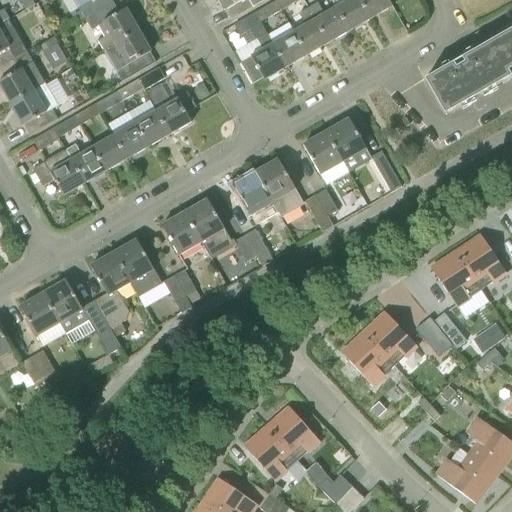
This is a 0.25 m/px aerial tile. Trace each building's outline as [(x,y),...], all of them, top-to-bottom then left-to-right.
[(20,0),(26,11),(35,5),(31,0),(20,0)] [(85,19),(113,3),(111,0),(88,0),(90,2),(79,8),(81,12),(77,14),(81,20),(84,18),(85,19)] [(231,20),(266,0),(218,0),(225,11),(226,10),(231,20)] [(371,19),(360,0),(350,0),(336,8),(350,31),(371,19)] [(360,0),(371,19),(393,7),(388,0),(360,0)] [(276,2),(266,8),(272,17),(282,12),(276,2)] [(104,51),(139,31),(126,9),(119,14),(113,3),(85,19),(92,31),(98,27),(105,38),(99,42),(104,51)] [(329,44),(350,31),(336,8),(325,15),(318,3),(308,9),(329,44)] [(0,25),(10,20),(4,9),(0,11),(0,25)] [(307,56),(329,44),(308,9),(299,14),(306,25),(294,32),(307,56)] [(240,36),(249,31),(261,51),(251,57),(242,62),(240,63),(252,84),(263,78),(265,80),(286,68),(272,45),(261,24),(255,14),(234,26),(240,36)] [(0,68),(27,53),(21,42),(10,48),(0,30),(0,68)] [(511,70),(511,30),(492,42),(509,72),(511,70)] [(123,83),(156,64),(150,54),(151,53),(139,31),(104,51),(123,83)] [(286,68),(307,56),(294,32),(272,45),(286,68)] [(57,35),(42,43),(55,67),(71,58),(57,35)] [(445,116),(479,97),(511,78),(509,72),(492,42),(425,80),(445,116)] [(0,86),(11,104),(34,91),(22,70),(33,64),(27,53),(0,68),(0,69),(5,79),(0,82),(0,86)] [(138,81),(143,90),(144,89),(145,90),(165,79),(159,69),(138,81)] [(30,136),(57,121),(58,120),(52,110),(57,107),(50,95),(51,94),(46,84),(34,91),(11,104),(23,127),(24,126),(30,136)] [(122,102),(133,96),(128,87),(117,93),(122,102)] [(157,111),(170,135),(191,123),(185,111),(195,105),(188,94),(178,99),(157,111)] [(96,105),(101,114),(112,108),(107,99),(96,105)] [(75,117),(80,126),(101,114),(96,105),(75,117)] [(149,147),(170,135),(157,111),(135,124),(149,147)] [(54,129),(59,138),(80,126),(75,117),(54,129)] [(344,163),(367,150),(349,120),(326,133),(344,163)] [(128,160),(149,147),(135,124),(114,136),(128,160)] [(33,141),(39,151),(59,140),(59,138),(54,129),(33,141)] [(321,176),(344,163),(326,133),(304,146),(321,176)] [(106,172),(128,160),(114,136),(93,148),(106,172)] [(85,184),(106,172),(93,148),(81,155),(76,146),(66,152),(85,184)] [(64,196),(85,184),(66,152),(33,170),(43,187),(54,181),(64,196)] [(392,194),(404,186),(387,156),(374,164),(392,194)] [(281,218),(304,205),(279,160),(256,173),(275,208),(281,218)] [(264,215),(275,208),(256,173),(233,186),(256,226),(267,220),(264,215)] [(328,217),(338,211),(326,190),(316,196),(328,217)] [(334,227),(328,217),(316,196),(305,202),(323,233),(334,227)] [(234,240),(231,242),(208,201),(185,214),(202,244),(211,260),(236,245),(235,242),(234,240)] [(179,257),(202,244),(185,214),(162,227),(179,257)] [(245,237),(260,264),(262,267),(273,261),(256,231),(245,237)] [(235,242),(236,245),(250,270),(260,264),(245,237),(235,242)] [(481,237),(456,254),(481,291),(506,274),(481,237)] [(139,298),(163,285),(154,271),(137,240),(114,253),(131,284),(139,298)] [(107,295),(94,302),(115,338),(126,332),(121,324),(126,321),(129,313),(117,292),(131,284),(114,253),(91,267),(107,295)] [(456,254),(432,270),(456,307),(481,291),(456,254)] [(191,306),(201,300),(185,271),(174,277),(186,298),(190,304),(191,306)] [(174,277),(164,283),(175,304),(177,303),(186,298),(174,277)] [(94,302),(82,309),(66,282),(43,295),(61,325),(66,335),(89,322),(109,356),(121,349),(115,338),(94,302)] [(38,338),(61,325),(43,295),(20,308),(38,338)] [(190,304),(186,298),(177,303),(180,309),(190,304)] [(386,314),(364,335),(394,367),(416,347),(386,314)] [(444,314),(433,323),(452,347),(455,351),(467,342),(444,314)] [(430,319),(416,330),(438,358),(452,347),(433,323),(430,319)] [(476,337),(484,349),(507,335),(500,322),(476,337)] [(0,379),(22,367),(0,329),(0,379)] [(364,335),(342,355),(373,387),(394,367),(364,335)] [(494,349),(485,357),(491,363),(500,355),(494,349)] [(46,381),(56,375),(43,352),(33,358),(46,381)] [(485,357),(477,365),(482,371),(491,363),(485,357)] [(35,387),(46,381),(33,358),(22,364),(35,387)] [(450,388),(441,397),(447,403),(456,394),(450,388)] [(424,399),(418,404),(426,413),(432,408),(424,399)] [(378,405),(371,411),(378,419),(385,412),(378,405)] [(432,408),(426,413),(435,422),(440,417),(432,408)] [(289,409),(267,429),(297,462),(319,443),(289,409)] [(511,443),(478,419),(467,435),(479,443),(469,456),(496,476),(511,455),(511,443)] [(267,429),(245,448),(275,482),(297,462),(267,429)] [(448,461),(437,477),(475,505),(496,476),(469,456),(460,469),(448,461)] [(327,480),(318,488),(324,494),(335,505),(352,488),(341,477),(340,476),(332,486),(327,480)] [(220,480),(203,505),(213,511),(252,511),(257,506),(220,480)] [(276,486),(269,496),(276,500),(282,490),(276,486)] [(352,488),(335,505),(342,511),(351,511),(364,499),(352,488)] [(269,496),(260,510),(263,511),(287,511),(289,509),(276,500),(269,496)]
